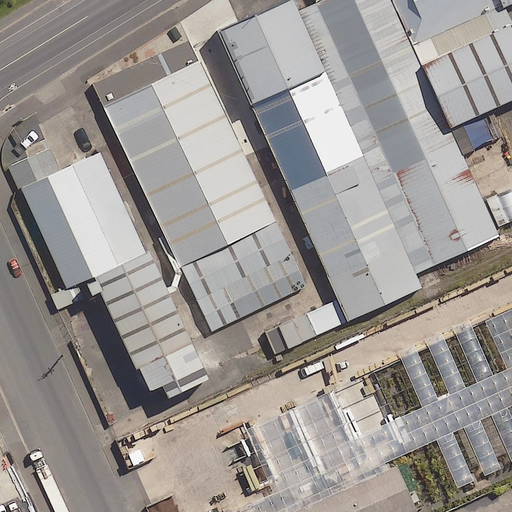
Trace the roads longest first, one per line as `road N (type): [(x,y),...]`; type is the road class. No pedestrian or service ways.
road 1 (unclassified): [(90,511),(0,309)]
road 2 (unclassified): [(110,0),(0,66)]
